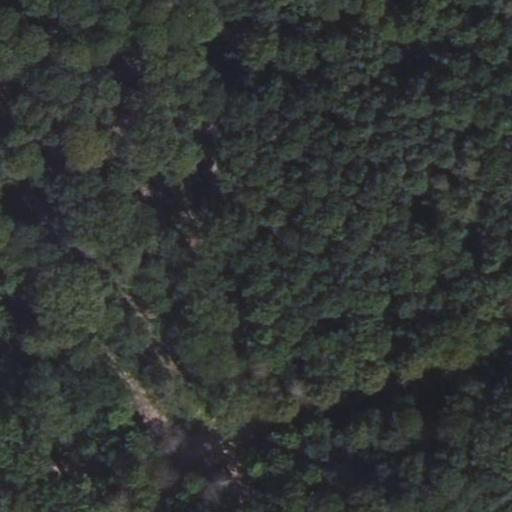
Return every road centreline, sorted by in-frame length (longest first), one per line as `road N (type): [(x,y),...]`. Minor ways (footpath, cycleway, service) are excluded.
road 1 (track): [(238,431),(217,0)]
road 2 (track): [(511,122),(224,0)]
road 3 (track): [(238,431),(511,338)]
road 4 (track): [(0,277),(118,369),(238,431)]
road 5 (track): [(0,467),(126,462),(238,431)]
